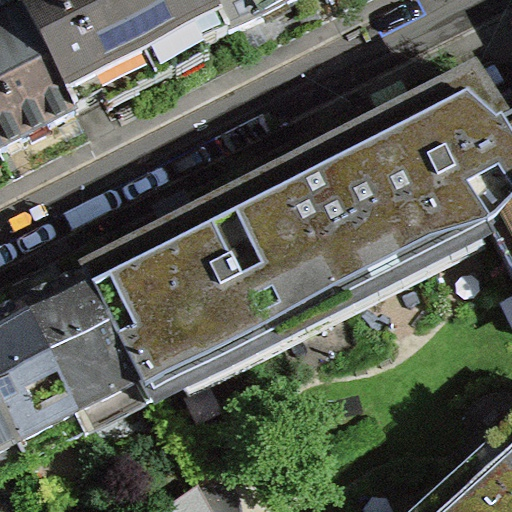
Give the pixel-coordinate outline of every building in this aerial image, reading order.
[(17,0),(25,15),(76,114),(117,93),(227,37),(208,0),(17,0)] [(257,23),(303,0),(208,0),(227,37),(227,38),(257,23)] [(76,114),(25,15),(0,27),(0,153),(22,142),(76,114)] [(83,280),(139,386),(151,406),(243,359),(246,365),(265,356),(262,350),(454,252),(456,256),(474,247),(472,243),(488,235),(511,211),(511,142),(501,126),(473,82),(396,121),(181,230),(83,280)] [(511,120),(501,126),(511,142),(511,211),(488,235),(511,281),(511,120)] [(139,386),(83,280),(39,302),(22,310),(76,417),(139,386)] [(76,417),(22,310),(0,321),(0,410),(18,447),(76,418),(76,417)] [(0,456),(18,447),(0,410),(0,456)] [(511,511),(511,449),(479,479),(489,489),(463,511),(511,511)]
